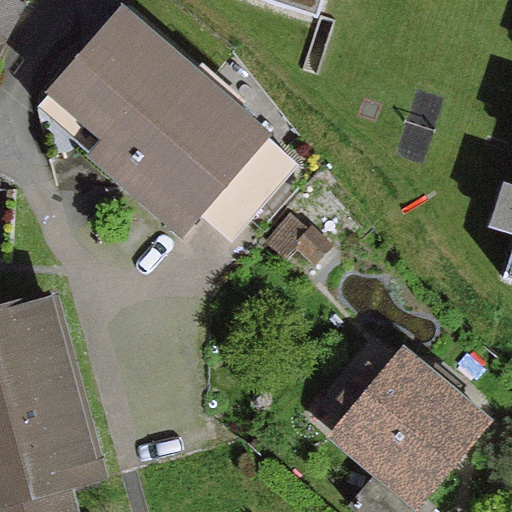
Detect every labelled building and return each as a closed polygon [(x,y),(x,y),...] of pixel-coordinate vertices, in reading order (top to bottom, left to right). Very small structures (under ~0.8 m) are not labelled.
[(274,0),(317,13),(321,0),(274,0)] [(243,222),(249,215),(291,167),(259,139),(260,138),(258,135),(257,137),(118,16),(119,15),(116,13),(46,94),(129,164),(114,181),(117,183),(118,182),(175,231),(174,232),(176,235),(211,194),(243,222)] [(310,263),(324,248),(306,230),(292,245),(310,263)] [(43,303),(42,299),(0,310),(0,507),(63,490),(92,482),(43,303)] [(344,507),(350,511),(423,511),(428,506),(410,491),(441,453),(453,451),(465,438),(465,425),(468,421),(441,399),(451,387),(429,369),(419,380),(402,366),(387,383),(363,363),(331,401),(356,420),(341,438),(376,468),(344,507)] [(68,511),(63,490),(0,507),(0,511),(68,511)]
